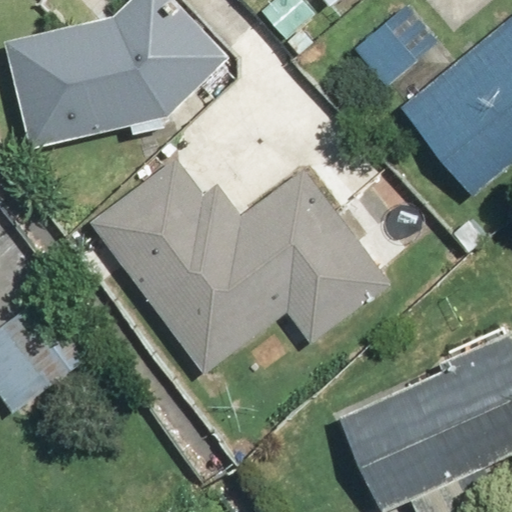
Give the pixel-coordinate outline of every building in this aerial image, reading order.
[(20,39),(46,151),(190,109),(245,60),(191,0),(144,0),(129,14),(20,39)] [(335,14),(320,0),(282,0),(269,13),(302,47),(335,14)] [(457,37),(425,1),(368,51),(399,88),(457,37)] [(487,195),(511,172),(511,28),(415,115),(487,195)] [(231,182),(219,192),(192,156),(105,223),(219,374),(307,307),(327,334),(407,273),(322,161),(254,213),(231,182)] [(0,372),(27,411),(92,365),(46,302),(0,334),(0,372)] [(511,326),(449,351),(458,374),(348,417),(386,511),(425,496),(431,511),(511,511),(511,499),(499,467),(511,461),(511,326)] [(245,511),(227,487),(193,511),(245,511)]
